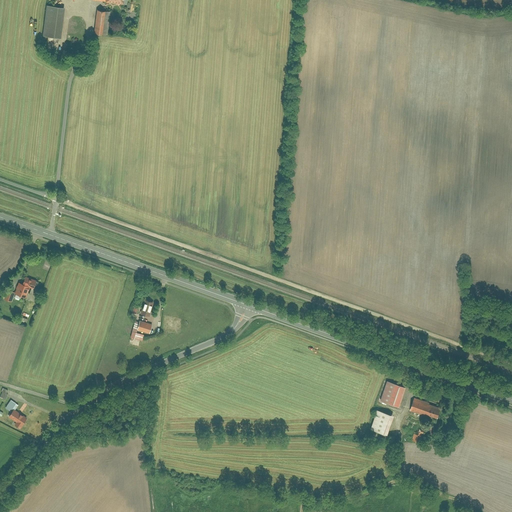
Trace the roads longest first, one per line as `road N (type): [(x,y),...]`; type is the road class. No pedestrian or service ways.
road 1 (track): [(53,197),(511,363)]
road 2 (primary): [(511,396),(249,304)]
road 3 (primary): [(249,304),(46,232)]
road 4 (track): [(301,511),(398,482),(482,511)]
road 5 (tertiary): [(80,408),(97,391),(234,327)]
